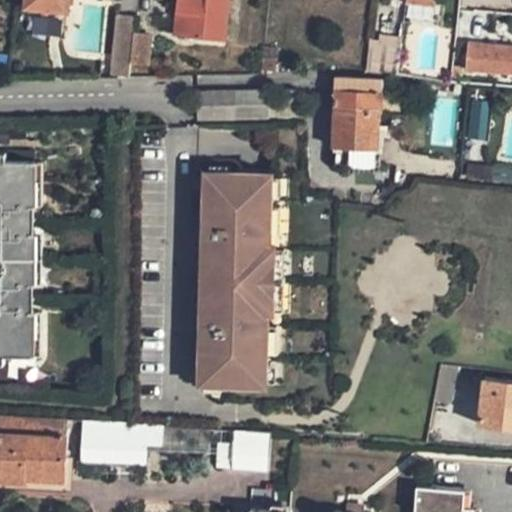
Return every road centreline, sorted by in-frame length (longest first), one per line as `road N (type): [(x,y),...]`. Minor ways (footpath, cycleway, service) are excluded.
road 1 (unknown): [(183,87),(174,375)]
road 2 (unknown): [(0,497),(160,496),(277,480)]
